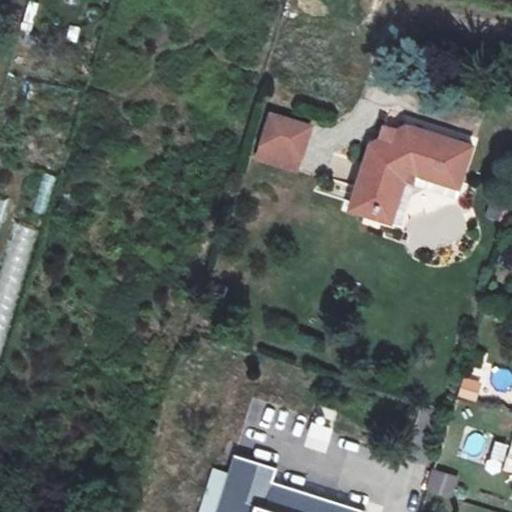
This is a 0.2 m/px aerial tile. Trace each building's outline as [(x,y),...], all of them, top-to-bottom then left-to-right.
[(305,137),(268,125),(254,168),(292,180),(305,137)] [(403,135),(401,143),(381,137),(374,157),(365,154),(344,220),(373,227),(377,213),(391,217),(399,190),(408,192),(411,183),(454,196),(467,155),(403,135)] [(452,206),(454,196),(411,183),(408,192),(452,206)] [(399,190),(391,217),(377,213),(373,227),(396,234),(408,192),(399,190)] [(12,245),(24,253),(36,235),(23,228),(12,245)] [(478,399),(480,379),(461,377),(459,397),(478,399)] [(213,511),(249,398),(238,395),(216,471),(209,470),(195,511),(213,511)] [(297,412),(249,397),(249,398),(213,511),(360,511),(313,497),(308,511),(280,511),(258,505),(266,483),(270,469),(278,472),(284,452),(296,414),(297,412)] [(317,420),(296,414),(284,452),(305,458),(317,420)] [(433,468),(426,489),(452,498),(459,476),(433,468)] [(282,511),(289,490),(266,483),(258,505),(280,511),(282,511)] [(289,490),(282,511),(308,511),(313,497),(289,490)]
